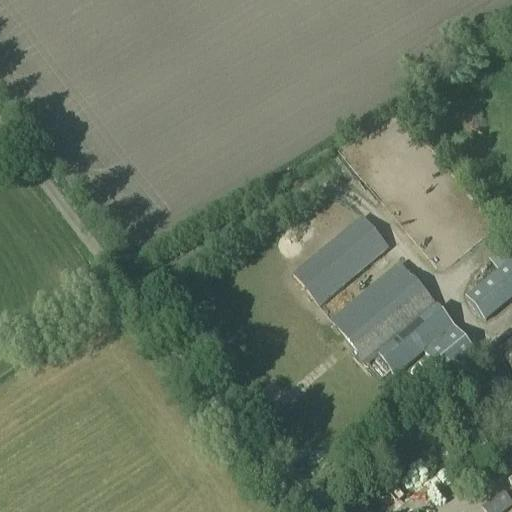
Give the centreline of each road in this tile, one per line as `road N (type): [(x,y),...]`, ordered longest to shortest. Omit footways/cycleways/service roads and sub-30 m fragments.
road 1 (unclassified): [(273,494),(0,143)]
road 2 (unknown): [(255,471),(313,474),(441,393),(511,404)]
